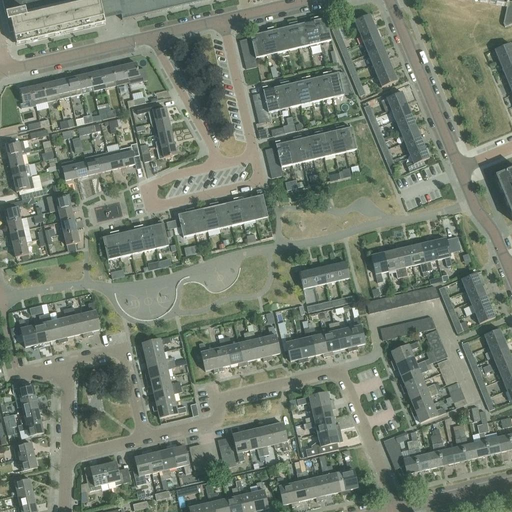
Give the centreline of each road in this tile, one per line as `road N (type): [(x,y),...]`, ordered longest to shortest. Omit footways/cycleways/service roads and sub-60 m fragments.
road 1 (residential): [(254,158),(251,185),(163,205),(151,200),(151,186),(220,165)]
road 2 (residential): [(459,169),(390,0)]
road 3 (residential): [(339,370),(373,355),(379,320),(432,308),(451,343)]
road 4 (residential): [(144,437),(124,349),(65,363)]
road 5 (residential): [(395,510),(339,370)]
road 6 (residential): [(9,70),(152,36)]
road 7 (residential): [(220,165),(152,36)]
road 8 (residential): [(254,158),(222,20)]
road 9 (residential): [(214,399),(339,370)]
road 10 (residential): [(511,483),(395,510)]
